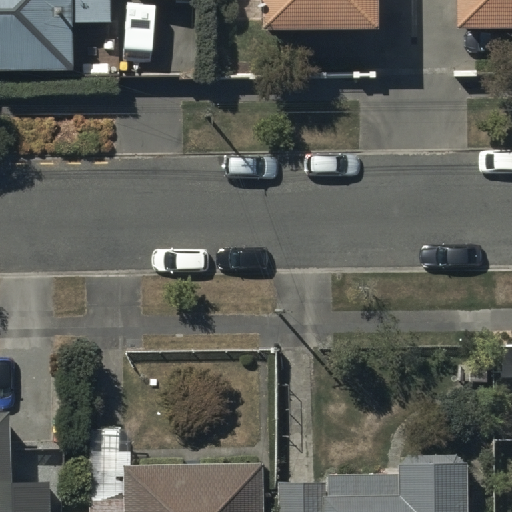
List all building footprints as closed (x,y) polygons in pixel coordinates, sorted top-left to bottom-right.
[(109,0),(0,0),(0,80),(67,81),(67,31),(109,31),(109,0)] [(371,0),(258,0),(258,38),(371,38),(371,0)] [(511,0),(450,0),(451,31),(511,30),(511,0)] [(6,511),(9,425),(0,424),(0,511),(6,511)] [(264,511),(265,469),(121,469),(120,511),(264,511)] [(472,511),(473,477),(282,473),(281,511),(472,511)]
